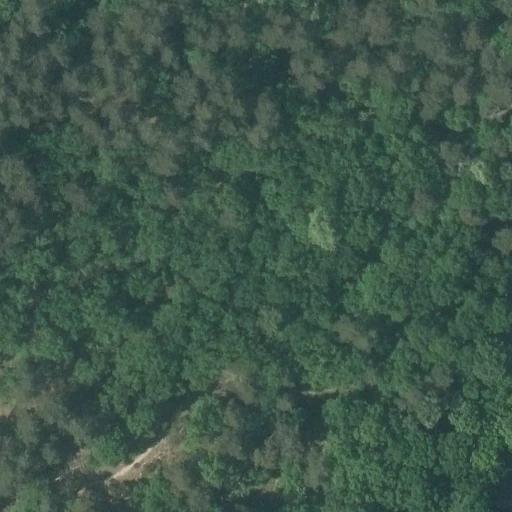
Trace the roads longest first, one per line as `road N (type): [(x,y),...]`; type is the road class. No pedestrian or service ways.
road 1 (unknown): [(511,56),(489,92),(472,95),(219,53),(0,122)]
road 2 (track): [(511,345),(442,511)]
